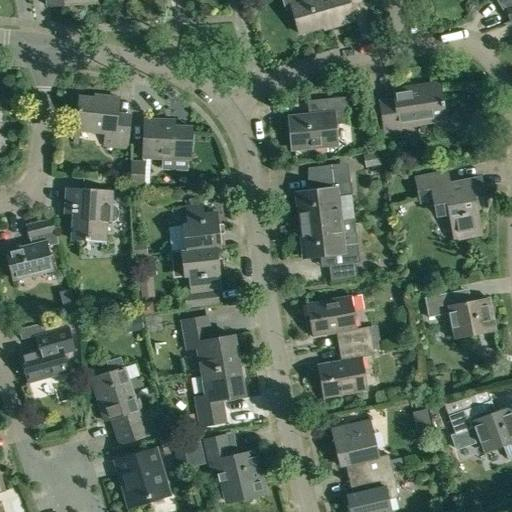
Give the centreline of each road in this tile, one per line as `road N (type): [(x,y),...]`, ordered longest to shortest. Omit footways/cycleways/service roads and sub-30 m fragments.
road 1 (residential): [(307,511),(246,148),(227,112)]
road 2 (residential): [(227,112),(172,71),(45,47)]
road 3 (residential): [(97,511),(27,457),(0,364)]
road 4 (residential): [(0,201),(35,196),(45,47)]
road 5 (residential): [(405,50),(258,90)]
road 6 (residential): [(511,112),(480,52),(453,43),(405,50)]
